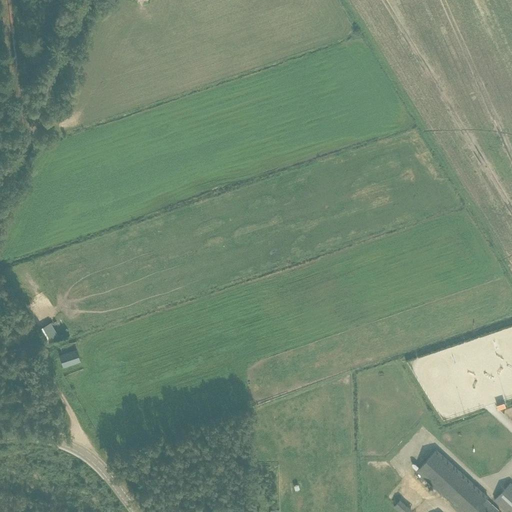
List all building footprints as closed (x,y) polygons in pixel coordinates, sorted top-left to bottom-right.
[(56,318),(41,326),(50,340),(64,332),(56,318)] [(76,349),(59,355),(63,367),(80,361),(76,349)] [(417,471),(461,511),(498,511),(500,511),(486,498),(488,497),(436,450),(417,471)] [(394,480),(394,479),(394,477),(393,474),(392,472),(391,470),(389,468),(386,467),(384,466),(381,466),(378,466),(375,467),(373,468),(371,469),(369,471),(368,474),(367,477),(367,479),(367,481),(367,484),(368,486),(370,489),(372,491),(374,492),(377,493),(379,493),(382,493),(385,493),(387,492),(390,490),(391,488),(393,486),(394,483),(394,480)] [(494,500),(506,511),(511,511),(511,484),(510,483),(494,500)] [(391,506),(397,511),(409,511),(411,511),(397,499),(391,506)]
